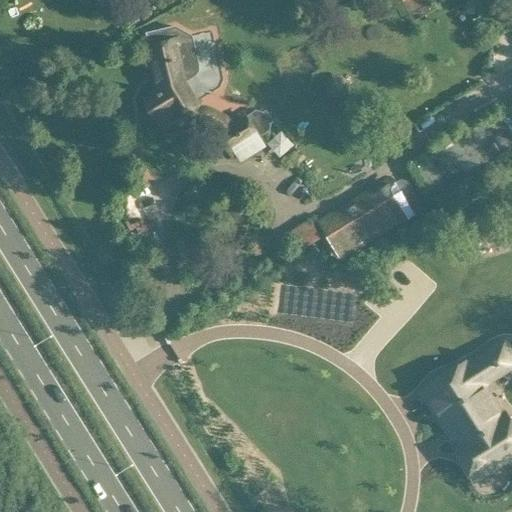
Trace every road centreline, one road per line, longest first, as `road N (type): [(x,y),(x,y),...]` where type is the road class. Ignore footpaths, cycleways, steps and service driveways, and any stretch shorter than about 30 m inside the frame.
road 1 (unclassified): [(218,511),(0,161)]
road 2 (unknown): [(165,298),(299,215),(255,173),(218,172),(182,201),(161,261)]
road 3 (primary): [(175,511),(0,230)]
road 4 (primary): [(0,313),(123,511)]
road 5 (unclassified): [(0,381),(81,511)]
